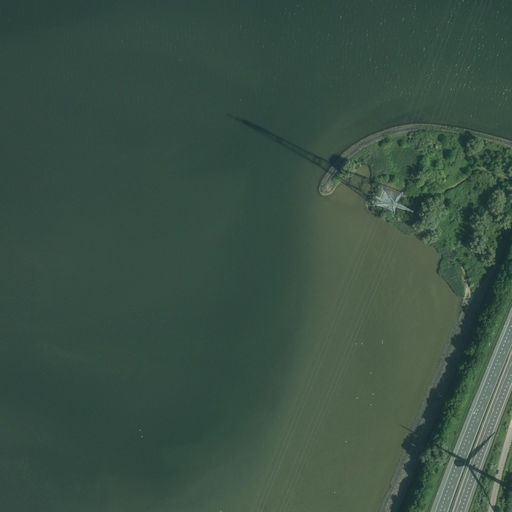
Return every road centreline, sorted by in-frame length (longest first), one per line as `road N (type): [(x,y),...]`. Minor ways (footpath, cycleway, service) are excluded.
road 1 (motorway): [(511,334),(443,511)]
road 2 (motorway): [(456,511),(511,361)]
